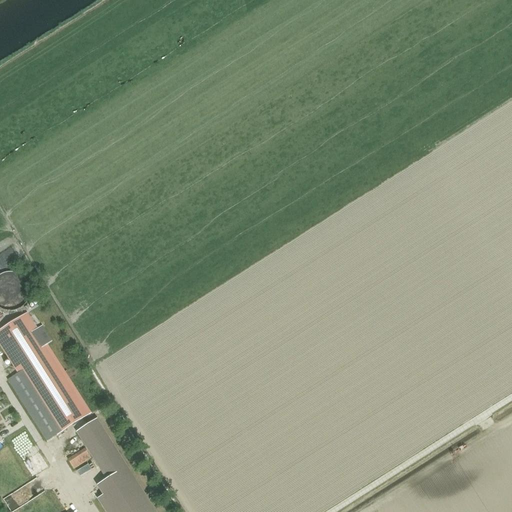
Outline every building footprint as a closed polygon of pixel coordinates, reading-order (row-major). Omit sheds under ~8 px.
[(30,293),(30,292),(30,290),(29,289),(29,287),(28,285),(28,284),(27,282),(26,280),(24,279),(23,277),(22,276),(20,275),(18,274),(17,274),(16,273),(14,273),(13,273),(11,272),(9,272),(7,273),(6,273),(3,274),(2,274),(0,275),(0,308),(0,309),(2,310),(4,311),(6,311),(8,312),(9,312),(11,312),(12,312),(14,311),(17,310),(18,310),(20,309),(22,308),(23,306),(25,305),(26,304),(26,303),(27,301),(28,300),(29,298),(29,296),(30,294),(30,293)] [(90,414),(47,346),(52,342),(42,327),(37,330),(27,314),(0,331),(0,346),(18,374),(7,381),(45,442),(90,414)] [(97,500),(105,511),(155,511),(97,420),(76,433),(106,480),(96,486),(103,496),(97,500)] [(28,475),(46,465),(24,425),(6,435),(28,475)] [(59,449),(64,458),(82,447),(76,438),(59,449)] [(74,469),(90,458),(85,449),(68,460),(74,469)]
